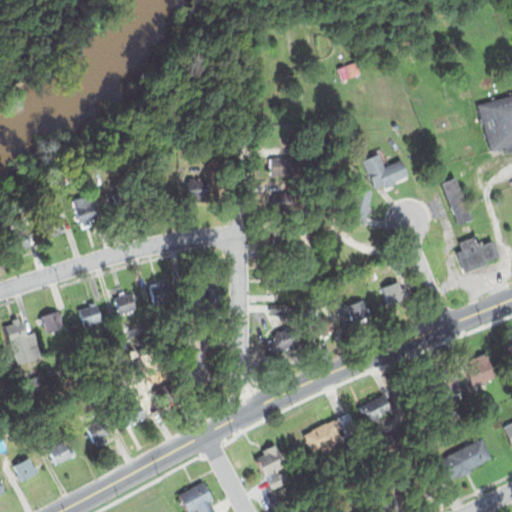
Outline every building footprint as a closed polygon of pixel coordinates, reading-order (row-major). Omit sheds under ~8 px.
[(338,66),(342,78),(361,71),(357,59),(338,66)] [(511,91),(476,102),(490,150),(504,146),(506,150),(511,148),(511,91)] [(361,158),(380,197),(397,189),(394,182),(408,175),(399,158),(383,166),(375,150),(361,158)] [(268,157),(269,174),(299,173),(298,155),(268,157)] [(440,182),(454,176),(472,218),(457,224),(440,182)] [(185,178),(187,206),(212,205),(210,177),(185,178)] [(346,219),(364,223),(371,189),(353,185),(346,219)] [(112,193),(116,214),(142,209),(138,188),(112,193)] [(270,192),(272,212),(302,210),(300,190),(270,192)] [(66,198),(72,220),(79,218),(81,226),(90,223),(87,216),(95,213),(89,191),(66,198)] [(44,236),(62,230),(55,202),(36,207),(44,236)] [(3,235),(10,255),(33,246),(26,227),(3,235)] [(271,227),(271,249),(303,249),(302,227),(271,227)] [(457,239),(461,248),(456,250),(463,266),(495,253),(490,239),(478,243),(474,233),(457,239)] [(271,260),(272,279),(306,278),(305,259),(271,260)] [(367,272),(373,270),(375,277),(369,279),(367,272)] [(149,281),(169,277),(174,302),(154,306),(149,281)] [(380,286),(387,304),(404,297),(396,279),(380,286)] [(194,282),(217,280),(219,314),(196,315),(194,282)] [(111,294),(132,290),(137,312),(116,317),(111,294)] [(345,304),(364,297),(376,327),(357,335),(345,304)] [(75,307),(95,302),(101,324),(80,329),(75,307)] [(41,315),(56,309),(63,330),(48,335),(41,315)] [(0,326),(0,319),(16,314),(24,336),(5,342),(0,326)] [(309,321),(325,314),(337,341),(320,348),(309,321)] [(262,340),(272,357),(303,339),(292,322),(262,340)] [(511,339),(502,344),(511,368),(511,339)] [(188,345),(204,346),(201,379),(185,377),(188,345)] [(459,371),(465,386),(470,384),(472,388),(503,375),(493,352),(465,364),(467,368),(459,371)] [(425,402),(460,388),(451,365),(416,379),(425,402)] [(157,388),(167,407),(188,396),(178,377),(157,388)] [(425,398),(414,381),(395,394),(406,411),(425,398)] [(358,402),(361,408),(366,406),(372,420),(400,408),(391,387),(358,402)] [(112,408),(122,429),(144,418),(134,398),(112,408)] [(303,431),(313,453),(358,432),(348,410),(303,431)] [(85,425),(93,441),(110,433),(102,417),(85,425)] [(511,421),(501,426),(511,447),(511,446),(511,421)] [(44,448),(53,463),(75,451),(66,436),(44,448)] [(256,456),(270,487),(293,477),(274,436),(263,442),(267,451),(256,456)] [(430,463),(440,484),(491,458),(480,437),(430,463)] [(10,464),(19,481),(36,472),(27,455),(10,464)] [(396,479),(410,504),(431,493),(418,467),(396,479)] [(176,493),(186,511),(194,508),(196,511),(212,511),(216,510),(201,480),(176,493)] [(343,511),(383,511),(375,495),(343,511)]
